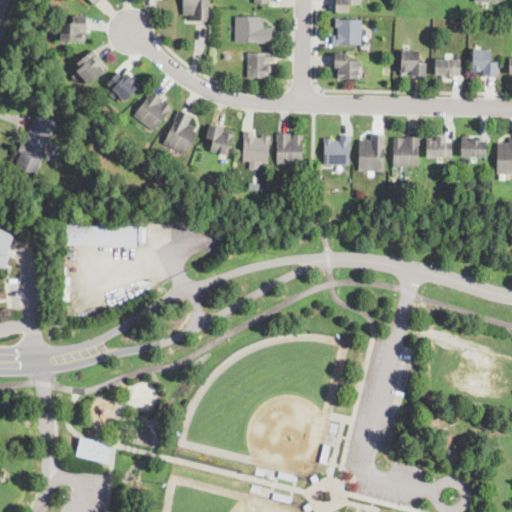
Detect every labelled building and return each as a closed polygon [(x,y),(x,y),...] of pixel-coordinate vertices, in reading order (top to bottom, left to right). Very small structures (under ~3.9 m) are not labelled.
[(208,0),(209,21),(195,21),(195,16),(191,16),(191,14),(183,14),(183,0),(208,0)] [(361,0),(361,4),(349,4),(349,12),(334,12),(334,0),(361,0)] [(87,20),(87,29),(86,30),(80,30),(80,33),(83,33),(83,42),(60,41),(60,33),(61,22),(73,22),(73,15),(87,16),(87,20)] [(272,42),(272,43),(234,42),(235,16),(261,17),(260,21),(263,21),(263,28),(264,28),(272,29),(272,42)] [(362,19),(362,29),(362,44),(332,44),(332,36),(338,36),(338,28),(336,28),(336,19),(362,19)] [(498,62),(498,77),(484,77),(484,72),(472,71),(472,49),(491,50),(491,62),(498,62)] [(428,64),(428,77),(401,77),(401,50),(420,51),(419,62),(429,62),(428,64)] [(102,74),(98,76),(89,84),(83,76),(80,78),(76,73),(78,71),(78,70),(81,67),(78,63),(93,51),(107,70),(102,74)] [(274,60),(274,62),(268,61),(268,63),(272,64),(272,72),(269,73),(269,78),(247,77),(248,51),(275,52),(274,60)] [(348,54),(348,62),(359,62),(359,79),(338,79),(338,70),(340,70),(340,68),(335,68),(335,54),(348,54)] [(461,75),(460,76),(447,76),(447,78),(443,78),(442,78),(442,75),(435,75),(436,59),(461,60),(461,75)] [(118,72),(122,76),(126,73),(140,86),(126,101),(119,95),(108,83),(118,72)] [(159,104),(161,105),(164,101),(172,107),(155,131),(134,115),(152,90),(163,98),(159,104)] [(191,143),(187,154),(164,143),(167,136),(179,110),(192,116),(189,124),(196,127),(194,130),(197,132),(191,143)] [(51,136),(47,145),(36,175),(16,167),(21,152),(19,151),(22,142),(25,143),(36,113),(56,121),(51,136)] [(222,134),(224,134),(225,133),(234,135),(228,156),(220,154),(210,151),(213,140),(206,137),(210,125),(224,129),(222,134)] [(120,132),(117,136),(111,132),(114,128),(120,132)] [(258,138),(261,138),(262,135),(270,136),(268,163),(265,162),(242,160),(244,131),(253,132),(253,137),(258,138)] [(291,139),(293,139),(293,135),(303,135),(303,164),(276,164),(276,134),(291,134),(291,139)] [(386,135),(386,141),(384,172),(358,171),(359,140),(371,140),(371,134),(386,135)] [(350,137),(350,165),(324,165),(325,139),(333,139),(333,141),(340,141),(340,136),(350,136),(350,137)] [(420,141),(419,162),(419,168),(392,167),(393,137),(403,138),(403,143),(405,143),(406,136),(420,137),(420,141)] [(452,143),(452,157),(435,157),(435,158),(427,158),(427,137),(446,137),(446,142),(452,142),(452,143)] [(476,140),(479,140),(479,142),(488,142),(488,156),(461,156),(461,137),(473,138),(473,140),(476,140)] [(511,174),(496,174),(497,148),(497,143),(509,143),(509,138),(511,137),(511,174)] [(260,184),(260,191),(248,190),(249,183),(260,184)] [(137,245),(137,247),(67,245),(67,225),(138,226),(137,245)] [(14,238),(8,254),(11,256),(5,270),(0,268),(0,228),(15,235),(14,238)] [(40,252),(33,255),(29,246),(35,243),(40,252)] [(108,463),(76,455),(81,437),(112,445),(108,463)] [(326,464),(326,465),(320,463),(325,444),(331,446),(326,464)] [(298,476),(297,482),(278,478),(280,471),(298,476)] [(320,481),(314,484),(311,478),(317,475),(320,481)] [(292,497),(291,504),(272,499),(274,493),(292,497)]
